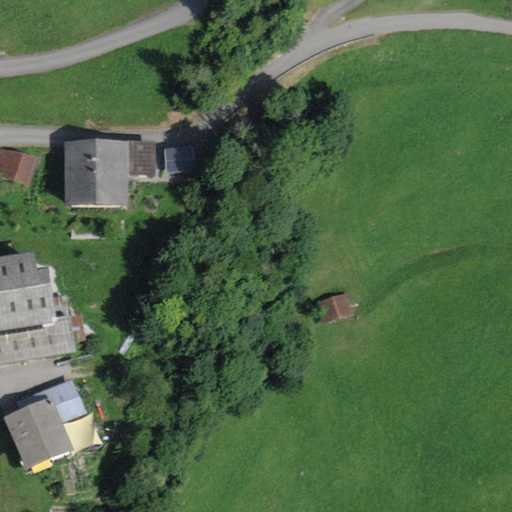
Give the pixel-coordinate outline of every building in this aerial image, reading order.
[(155,143),(63,144),(63,211),(130,211),(129,176),(155,176),(155,143)] [(38,160),(0,150),(0,178),(31,187),(38,160)] [(55,259),(0,268),(0,371),(104,355),(98,317),(85,319),(78,277),(58,280),(55,259)] [(346,295),(316,304),(324,328),(354,319),(346,295)] [(73,404),(23,425),(45,475),(95,454),(73,404)]
